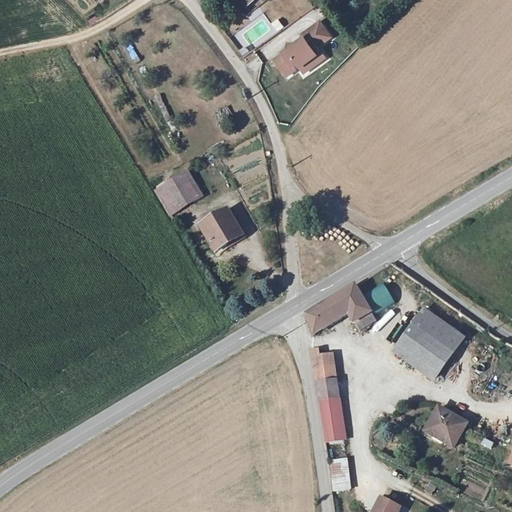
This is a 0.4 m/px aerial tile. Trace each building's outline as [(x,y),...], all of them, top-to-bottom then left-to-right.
[(279,31),(284,27),(279,19),(273,23),(279,31)] [(289,50),(276,60),(288,76),(297,69),(295,67),(299,64),(301,68),(319,55),(315,50),(319,47),(333,37),(321,21),(303,35),(306,38),(297,45),(290,44),(289,50)] [(248,48),(262,35),(253,25),(238,38),(248,48)] [(319,55),(301,68),(305,73),(327,57),(319,47),(315,50),(319,55)] [(189,173),(155,193),(170,218),(204,198),(189,173)] [(228,211),(201,227),(217,253),(243,237),(228,211)] [(373,310),(393,302),(386,284),(366,292),(373,310)] [(355,324),(356,324),(360,331),(377,322),(356,286),(307,316),(314,337),(350,315),(355,324)] [(424,310),(413,326),(454,355),(465,339),(424,310)] [(384,313),(379,325),(389,330),(395,318),(384,313)] [(438,377),(454,355),(413,326),(397,348),(438,377)] [(311,352),(318,402),(339,399),(337,380),(335,381),(333,368),(322,369),(320,357),(319,357),(318,351),(311,352)] [(339,399),(318,402),(321,418),(341,415),(339,399)] [(439,409),(428,428),(446,439),(444,443),(453,448),(467,425),(439,409)] [(341,415),(321,418),(322,427),(343,425),(341,415)] [(343,425),(322,427),(324,437),(344,433),(343,425)] [(446,439),(428,428),(425,432),(444,443),(446,439)] [(483,438),(481,444),(491,448),(493,442),(483,438)] [(347,460),(328,463),(332,493),(350,491),(347,460)] [(400,511),(401,510),(380,499),(373,511),(400,511)]
